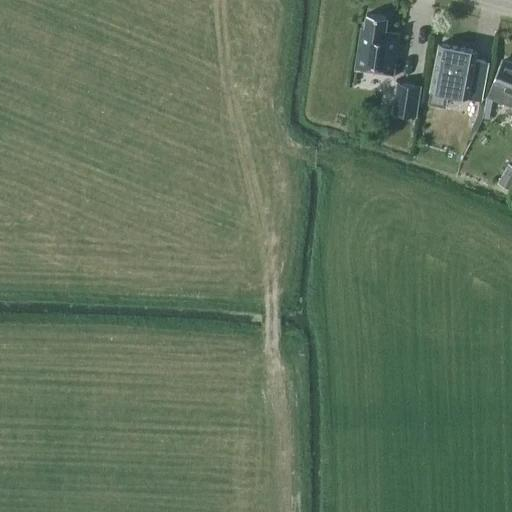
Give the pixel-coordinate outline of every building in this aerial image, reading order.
[(387,30),(389,18),(365,14),(363,27),(361,26),(354,69),(394,76),(401,32),(387,30)] [(482,100),(489,61),(476,59),(478,49),(438,42),(427,103),(446,107),(448,94),(482,100)] [(504,63),(500,61),(492,78),(493,79),(486,96),(511,106),(511,63),(508,62),(504,63)] [(417,117),(422,84),(396,80),(391,113),(417,117)] [(431,119),(432,107),(420,106),(418,118),(431,119)]
